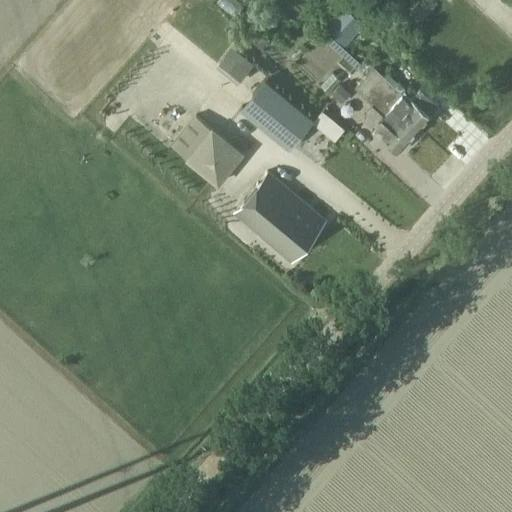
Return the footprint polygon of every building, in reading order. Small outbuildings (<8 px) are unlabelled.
[(325,25),(339,37),(358,17),(345,4),(325,25)] [(248,85),(263,69),(234,42),(218,58),(248,85)] [(384,111),(382,114),(371,125),(396,148),(407,136),(410,139),(433,113),(431,111),(439,102),(421,86),(412,95),(405,88),(403,91),(374,65),(355,85),(384,111)] [(289,145),(313,117),(266,77),(241,105),(289,145)] [(313,121),(334,138),(344,127),(323,110),(313,121)] [(213,127),(197,114),(173,143),(187,156),(188,158),(218,183),(245,152),(214,127),(213,127)] [(293,256),(326,217),(268,167),(234,206),(293,256)]
